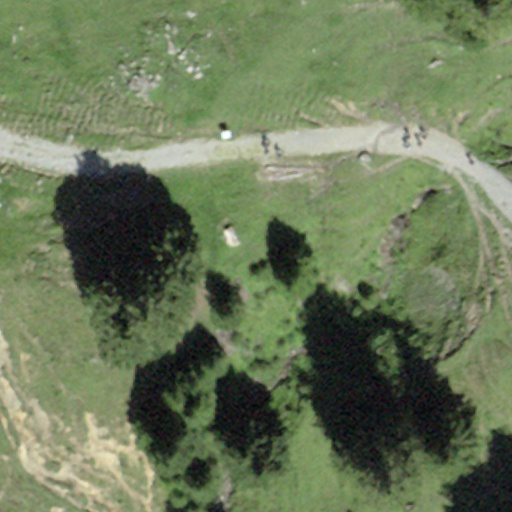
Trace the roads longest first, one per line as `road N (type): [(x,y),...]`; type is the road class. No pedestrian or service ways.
road 1 (track): [(0,138),(63,158),(128,165),(264,142)]
road 2 (track): [(264,142),(456,155),(511,194)]
